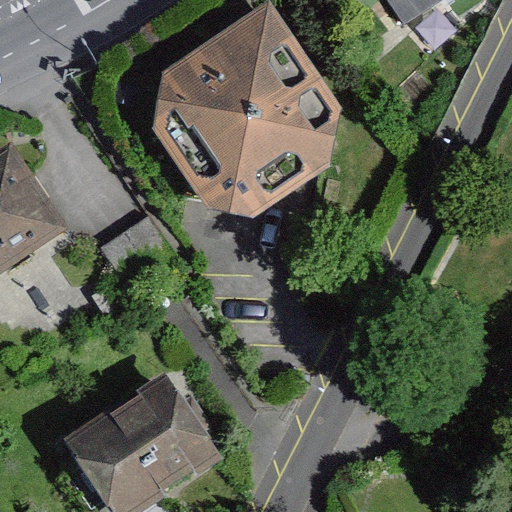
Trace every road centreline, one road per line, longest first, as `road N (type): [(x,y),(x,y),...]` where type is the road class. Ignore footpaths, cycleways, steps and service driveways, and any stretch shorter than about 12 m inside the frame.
road 1 (residential): [(511,62),(327,437)]
road 2 (residential): [(327,437),(511,373)]
